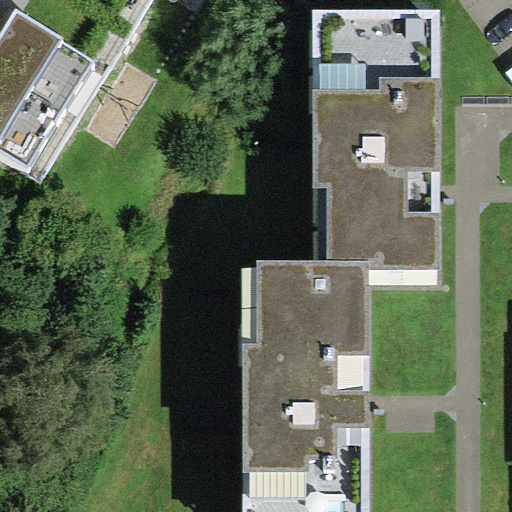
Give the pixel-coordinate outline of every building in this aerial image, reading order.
[(154,0),(132,0),(149,10),(154,0)] [(98,83),(10,30),(0,46),(0,151),(41,176),(98,83)] [(433,38),(313,39),(314,280),(435,279),(433,38)] [(59,299),(0,272),(0,312),(43,333),(59,299)] [(362,511),(361,289),(252,290),(252,511),(362,511)]
